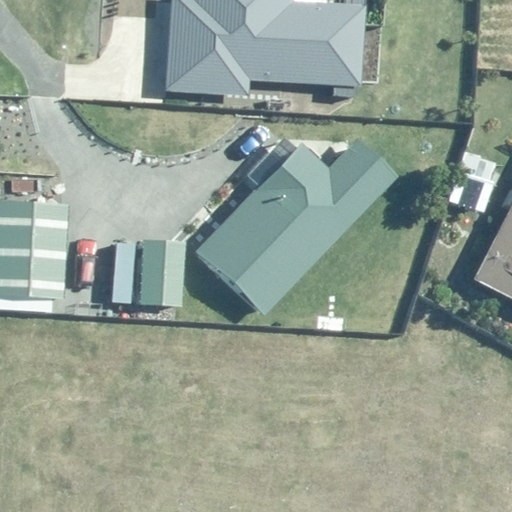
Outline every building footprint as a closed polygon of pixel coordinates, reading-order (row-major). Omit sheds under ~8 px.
[(341,0),(176,0),(170,87),(247,92),(247,81),(363,89),(368,2),(341,0)] [(264,315),(398,177),(361,141),(332,171),(303,143),(198,252),(264,315)] [(494,163),(457,151),(441,198),(478,211),(494,163)] [(511,174),(459,279),(511,305),(511,174)] [(0,295),(65,299),(70,209),(0,205),(0,295)]
